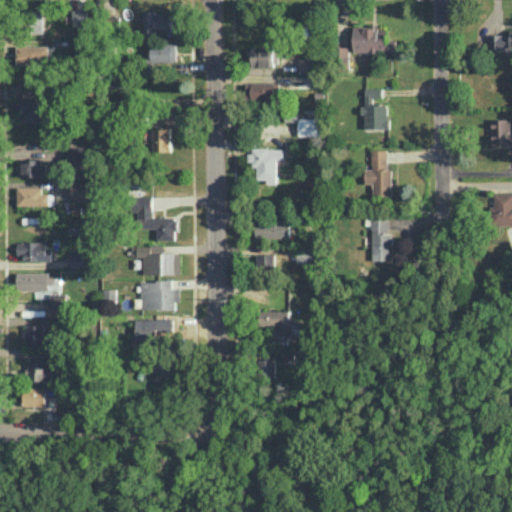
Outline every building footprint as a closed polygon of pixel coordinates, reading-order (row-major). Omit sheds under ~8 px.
[(44,9),(24,10),(24,32),(45,32),(44,9)] [(72,10),(73,25),(87,25),(86,9),(72,10)] [(144,33),(175,33),(174,12),(144,12),(144,33)] [(355,52),(397,52),(398,38),(388,38),(388,27),(355,27),(355,52)] [(511,29),(511,35),(491,34),(490,47),(511,47),(511,29)] [(177,43),(148,43),(149,62),(177,61),(177,43)] [(17,63),(42,64),(42,58),(49,58),(49,45),(17,45),(17,63)] [(349,45),(338,46),(338,66),(350,65),(349,45)] [(279,65),(279,47),(247,48),(248,66),(279,65)] [(319,58),(300,57),(299,72),(318,73),(319,58)] [(252,99),(280,98),(280,81),(252,82),(252,99)] [(366,128),(389,128),(389,103),(374,103),(374,97),(383,97),(383,87),(365,88),(365,114),(366,114),(366,128)] [(41,98),(19,99),(20,123),(42,122),(41,98)] [(299,118),(300,135),(322,134),(321,117),(299,118)] [(511,131),(511,132),(511,118),(491,118),(491,143),(511,142),(511,131)] [(172,150),(171,127),(152,127),(153,151),(172,150)] [(90,145),(69,146),(69,164),(90,163),(90,145)] [(283,147),(250,147),(251,163),(257,163),(258,178),(267,178),(268,183),(277,183),(277,159),(284,159),(283,147)] [(393,168),(388,167),(388,149),(372,149),(371,168),(366,168),(365,180),(373,180),(373,195),(392,195),(393,168)] [(92,201),(92,182),(71,182),(70,201),(92,201)] [(18,186),(17,204),(49,205),(49,192),(42,192),(42,187),(18,186)] [(490,225),(511,224),(511,191),(494,192),(494,205),(490,205),(490,225)] [(157,239),(177,239),(177,217),(153,217),(152,195),(135,196),(135,228),(157,227),(157,239)] [(372,259),(393,260),(394,232),(389,232),(390,216),(373,215),(372,259)] [(290,220),(256,221),(256,238),(290,237),(290,220)] [(46,241),(18,241),(18,254),(24,254),(25,260),(52,260),(52,248),(46,248),(46,241)] [(181,252),(150,252),(150,247),(132,247),(133,256),(144,256),(144,274),(181,273),(181,252)] [(314,247),(297,248),(298,263),(315,262),(314,247)] [(88,267),(88,252),(71,252),(71,267),(88,267)] [(275,253),(256,254),(257,267),(276,266),(275,253)] [(18,273),(18,290),(49,290),(49,272),(18,273)] [(142,280),(142,309),(179,308),(179,287),(173,287),(173,279),(142,280)] [(50,309),(67,309),(67,293),(50,293),(50,309)] [(260,328),(276,329),(276,335),(292,336),(292,310),(260,310),(260,328)] [(136,318),(136,340),(159,341),(159,331),(175,331),(175,318),(136,318)] [(44,323),(27,323),(27,345),(53,345),(52,329),(45,329),(44,323)] [(275,358),(258,358),(259,376),(275,376),(275,358)] [(53,380),(53,361),(28,360),(28,380),(53,380)] [(155,360),(155,373),(176,373),(176,360),(155,360)] [(25,405),(47,405),(47,387),(25,386),(25,405)]
